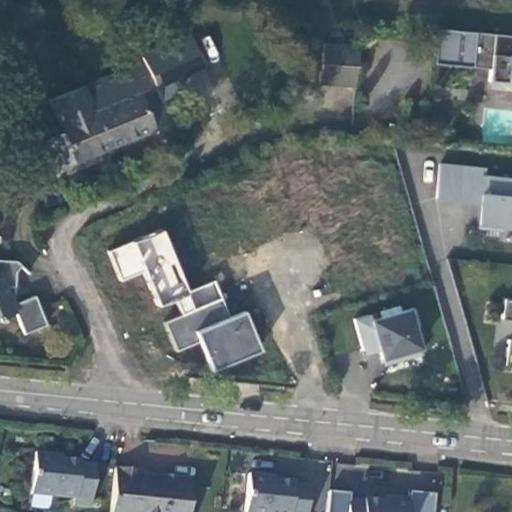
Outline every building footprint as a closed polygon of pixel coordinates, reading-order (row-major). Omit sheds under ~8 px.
[(279,27),(267,33),(283,65),(295,59),(279,27)] [(511,35),(436,28),(433,63),(472,67),(472,62),(490,63),(488,81),(511,83),(511,35)] [(323,44),(319,84),(354,87),(358,48),(323,44)] [(84,86),(111,147),(153,128),(152,126),(169,119),(145,64),(131,70),(130,66),(84,86)] [(488,89),(511,91),(511,83),(488,81),(488,89)] [(56,169),(111,147),(84,86),(49,101),(59,124),(46,129),(50,139),(45,141),(56,169)] [(511,179),(484,177),(485,169),(441,164),(438,198),(480,202),(477,228),(501,230),(502,220),(511,221),(511,179)] [(167,229),(108,250),(119,282),(145,273),(160,316),(163,315),(176,352),(202,343),(212,372),(263,354),(248,311),(230,317),(217,281),(188,291),(167,229)] [(20,264),(15,261),(0,259),(0,317),(14,312),(23,333),(45,324),(33,295),(12,304),(9,296),(13,294),(14,271),(20,264)] [(511,300),(504,299),(501,318),(511,320),(511,340),(507,339),(504,365),(511,366),(511,300)] [(370,314),(354,318),(364,353),(378,349),(383,364),(422,353),(414,326),(419,324),(414,308),(372,319),(370,314)] [(90,507),(94,465),(78,464),(78,462),(52,458),(52,454),(33,453),(29,494),(73,498),(72,506),(90,507)] [(142,470),(114,468),(109,511),(187,511),(191,479),(142,475),(142,470)] [(305,511),(308,487),(292,484),(293,482),(266,480),(267,476),(248,474),(243,511),(305,511)] [(325,511),(432,511),(434,495),(408,493),(408,500),(390,498),(390,502),(363,500),(363,502),(348,501),(349,494),(328,492),(325,511)]
